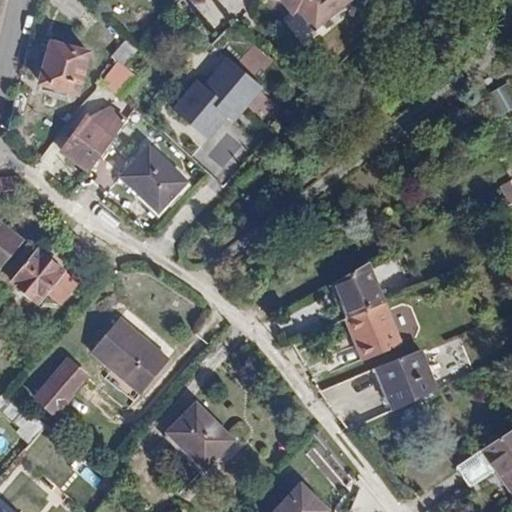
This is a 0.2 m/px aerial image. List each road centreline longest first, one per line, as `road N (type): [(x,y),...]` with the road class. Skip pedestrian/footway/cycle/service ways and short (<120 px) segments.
road 1 (residential): [(0,153),(238,318),(400,511)]
road 2 (unknown): [(238,318),(462,154)]
road 3 (unknown): [(217,303),(113,438)]
